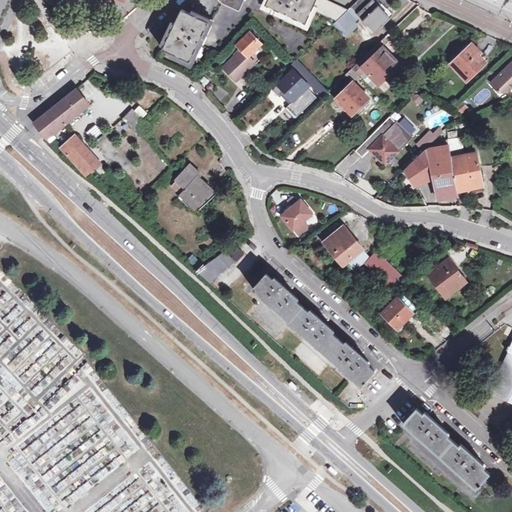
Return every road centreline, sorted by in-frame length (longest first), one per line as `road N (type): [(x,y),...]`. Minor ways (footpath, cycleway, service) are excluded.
road 1 (secondary): [(0,154),(71,228),(391,511)]
road 2 (secondary): [(339,441),(0,121)]
road 3 (residential): [(0,225),(61,263),(298,476)]
road 4 (residential): [(511,243),(431,217),(383,216),(332,186),(253,174)]
road 5 (residential): [(413,380),(282,261),(257,212),(253,174)]
road 6 (residential): [(253,174),(184,91),(117,52)]
road 7 (residential): [(1,95),(44,100),(117,52)]
road 8 (residential): [(413,380),(511,465)]
road 9 (residential): [(511,303),(413,380)]
